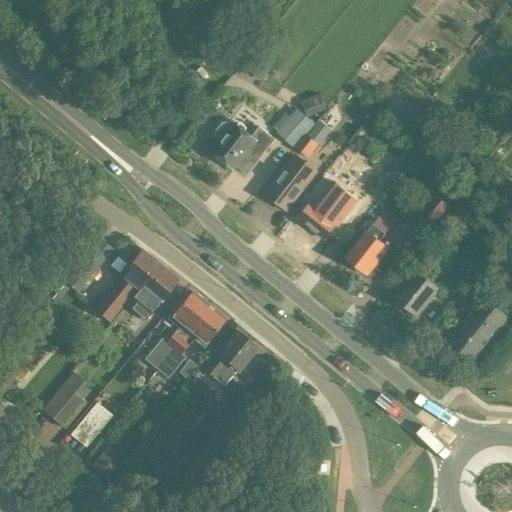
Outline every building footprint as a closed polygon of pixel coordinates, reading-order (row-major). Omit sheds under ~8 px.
[(306,99),(302,100),(308,115),(326,108),(320,93),(306,99)] [(296,109),(276,134),(294,149),(314,124),(296,109)] [(428,139),(440,125),(420,109),(409,123),(428,139)] [(221,142),(212,153),(233,170),(248,152),(259,161),(275,141),(260,128),(252,138),(235,125),(232,128),(227,124),(223,124),(216,134),(216,139),(221,142)] [(295,149),(308,159),(318,145),(306,136),(295,149)] [(264,193),(285,210),(316,172),(295,155),(264,193)] [(417,220),(432,231),(450,207),(434,196),(417,220)] [(309,205),(298,219),(304,224),(303,225),(317,237),(318,235),(325,240),(336,226),(330,221),(339,211),(323,199),(315,209),(309,205)] [(372,225),(345,258),(354,266),(355,269),(360,274),(364,273),(366,275),(387,250),(378,243),(385,235),(372,225)] [(106,320),(134,287),(137,289),(158,263),(140,248),(127,264),(92,308),(106,320)] [(453,279),(466,289),(485,264),(473,255),(468,261),(459,253),(451,263),(460,271),(453,279)] [(86,255),(64,284),(75,293),(97,264),(86,255)] [(429,282),(437,272),(426,262),(395,299),(416,317),(439,289),(429,282)] [(134,299),(128,307),(143,319),(177,278),(158,263),(137,289),(131,297),(134,299)] [(145,359),(156,368),(206,306),(199,300),(200,298),(196,295),(193,295),(189,292),(171,314),(181,322),(165,341),(162,338),(145,359)] [(448,342),(474,363),(508,318),(482,298),(448,342)] [(213,311),(206,306),(156,368),(167,377),(183,356),(180,353),(195,334),(205,342),(223,320),(219,317),(220,314),(215,310),(213,311)] [(237,329),(203,370),(221,384),(233,369),(236,371),(256,347),(242,336),(244,334),(237,329)] [(0,398),(14,379),(0,368),(0,398)] [(72,374),(41,412),(55,422),(67,432),(88,406),(76,396),(85,385),(72,374)] [(99,402),(73,434),(88,445),(114,413),(99,402)] [(237,402),(221,421),(232,430),(247,411),(237,402)] [(118,462),(103,450),(92,465),(107,477),(118,462)]
